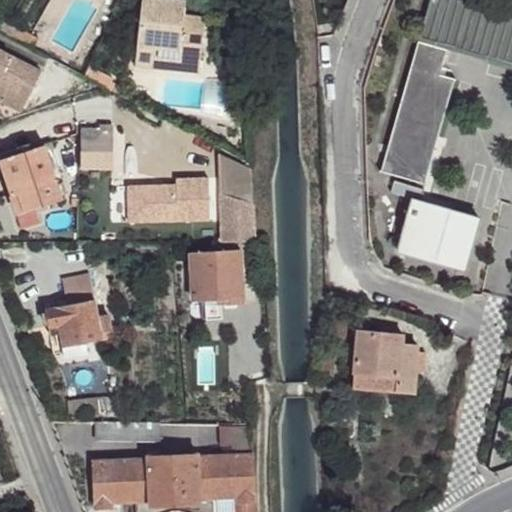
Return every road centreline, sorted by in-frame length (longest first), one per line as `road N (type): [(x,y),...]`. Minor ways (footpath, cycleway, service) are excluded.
road 1 (residential): [(458,511),(494,335),(476,318),(375,282),(348,248),(343,100),(372,0)]
road 2 (residential): [(59,511),(0,357)]
road 3 (track): [(267,511),(263,390)]
